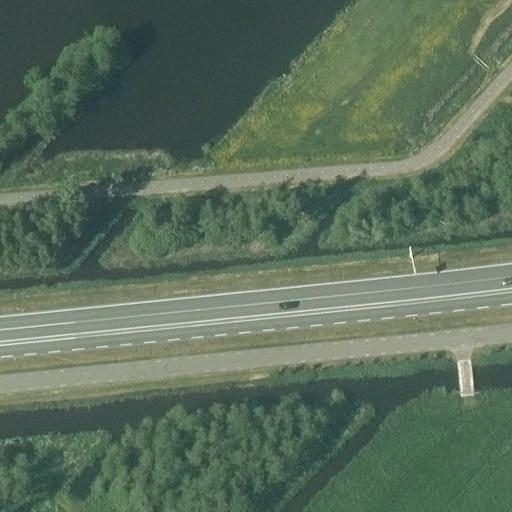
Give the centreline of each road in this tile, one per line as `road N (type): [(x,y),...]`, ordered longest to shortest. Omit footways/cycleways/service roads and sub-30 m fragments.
road 1 (primary): [(0,344),(511,290)]
road 2 (unclassified): [(511,336),(0,388)]
